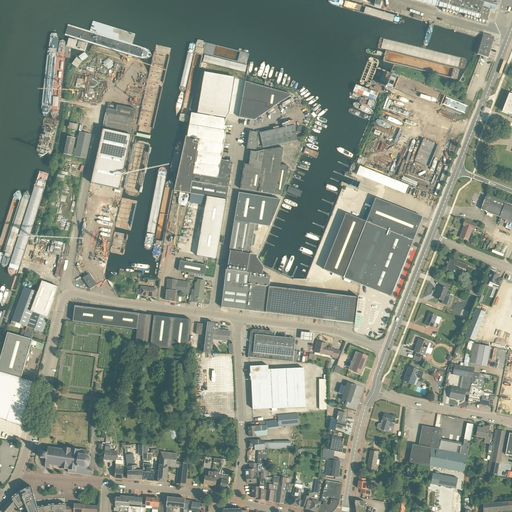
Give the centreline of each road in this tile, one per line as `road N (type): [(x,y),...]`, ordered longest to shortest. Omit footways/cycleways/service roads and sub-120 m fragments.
road 1 (unclassified): [(18,476),(68,294)]
road 2 (unclassified): [(213,314),(243,130)]
road 3 (unclassified): [(237,500),(237,317)]
road 4 (unclassified): [(68,294),(97,129)]
road 5 (unclassified): [(387,349),(321,328),(237,317)]
road 6 (unclassified): [(456,170),(511,29)]
road 7 (unclassified): [(213,314),(68,294)]
road 8 (unclassified): [(511,422),(374,390)]
road 9 (tertiary): [(344,511),(374,390)]
road 10 (tertiary): [(387,349),(431,237)]
